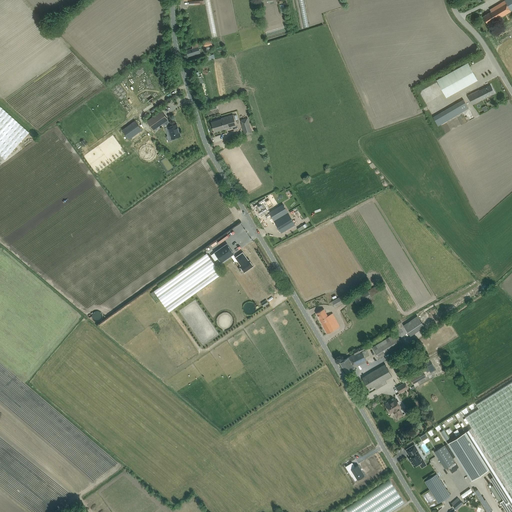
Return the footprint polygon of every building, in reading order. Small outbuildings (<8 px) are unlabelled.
[(511,0),(505,0),(494,7),(490,9),(491,11),(483,16),(488,24),(495,20),(500,18),(505,15),(505,14),(507,13),(511,10),(511,0)] [(193,48),(186,50),(188,56),(200,53),(198,43),(192,45),(193,48)] [(437,79),(446,97),(478,80),(468,62),(437,79)] [(479,90),(468,96),(472,104),(495,93),(491,85),(479,91),(479,90)] [(433,117),(438,126),(468,108),(463,99),(433,117)] [(0,155),(4,159),(29,132),(0,105),(0,155)] [(158,114),(148,121),(154,129),(162,123),(164,122),(165,122),(168,120),(168,119),(162,111),(158,114)] [(233,114),(226,116),(221,118),(221,119),(211,122),(214,132),(228,128),(237,126),(233,114)] [(248,118),(241,120),(242,124),(241,124),(245,135),(252,133),(248,118)] [(168,120),(165,122),(168,126),(165,127),(168,136),(170,136),(171,140),(177,139),(177,137),(181,136),(177,124),(172,125),(168,120)] [(134,121),(120,131),(125,138),(139,128),(134,121)] [(274,205),(271,200),(264,205),(263,203),(256,207),(261,214),(267,210),(267,209),(274,205)] [(281,201),(280,201),(276,204),(278,207),(269,212),(281,233),(295,224),(290,215),(295,212),(294,209),(288,212),(283,204),(285,203),(284,200),(282,202),(281,201)] [(227,244),(215,252),(219,258),(222,262),(231,255),(235,261),(238,262),(238,261),(236,257),(233,254),(234,253),(227,244)] [(154,291),(150,293),(153,297),(157,295),(157,296),(169,312),(173,309),(174,309),(195,293),(222,274),(220,271),(207,253),(154,290),(154,291)] [(243,253),(236,257),(238,261),(241,265),(240,266),(241,267),(238,268),(242,273),(244,271),(245,272),(253,266),(249,260),(248,260),(243,253)] [(368,290),(354,298),(360,309),(374,301),(371,296),(379,291),(376,286),(368,290)] [(341,297),(336,299),(332,301),(335,307),(344,302),(341,297)] [(328,316),(324,309),(316,313),(327,333),(340,326),(333,313),(332,314),(328,316)] [(403,325),(411,336),(425,326),(417,316),(403,325)] [(396,333),(374,346),(372,348),(378,358),(403,343),(396,333)] [(353,356),(353,355),(340,362),(346,372),(355,367),(367,361),(365,357),(369,355),(367,349),(373,346),(371,342),(365,346),(364,345),(353,351),(355,355),(353,356)] [(429,373),(431,372),(436,370),(430,359),(424,362),(428,367),(424,369),(425,371),(427,370),(429,373)] [(392,376),(386,364),(362,377),(369,390),(375,386),(377,389),(387,383),(385,380),(392,376)] [(410,379),(413,384),(426,376),(424,371),(410,379)] [(479,408),(465,417),(472,427),(465,432),(489,469),(493,476),(490,478),(503,499),(500,502),(506,511),(511,511),(511,381),(476,404),(479,408)] [(409,388),(406,382),(396,388),(399,393),(409,388)] [(386,404),(386,405),(390,413),(393,411),(397,418),(403,415),(399,408),(401,407),(396,398),(392,401),(389,403),(388,402),(386,403),(386,404)] [(48,401),(44,405),(67,425),(69,425),(71,427),(73,428),(87,440),(88,440),(90,437),(82,430),(74,427),(76,426),(73,423),(72,423),(58,410),(59,410),(48,401)] [(42,406),(39,410),(109,468),(112,465),(90,447),(91,447),(42,406)] [(64,432),(35,410),(33,414),(61,436),(64,432)] [(16,428),(43,450),(45,447),(43,446),(44,444),(19,423),(16,428)] [(489,469),(465,432),(448,443),(472,480),(489,469)] [(409,458),(410,460),(411,462),(414,467),(419,463),(420,464),(421,467),(423,467),(425,465),(426,464),(425,463),(423,460),(423,461),(421,457),(418,452),(417,453),(416,450),(417,450),(414,444),(406,450),(409,455),(411,457),(409,458)] [(104,454),(107,451),(98,445),(96,449),(104,454)] [(444,445),(434,452),(445,469),(455,463),(444,445)] [(116,463),(118,460),(108,452),(105,456),(116,463)] [(347,473),(349,472),(353,477),(356,482),(363,477),(356,467),(353,469),(350,465),(344,469),(346,472),(347,473)] [(437,474),(429,479),(425,481),(438,503),(450,495),(437,474)] [(395,480),(340,511),(352,511),(357,510),(358,511),(364,511),(366,511),(391,511),(408,502),(395,480)] [(467,497),(477,489),(474,486),(465,494),(467,497)] [(458,497),(452,503),(451,504),(456,509),(463,503),(458,497)]
